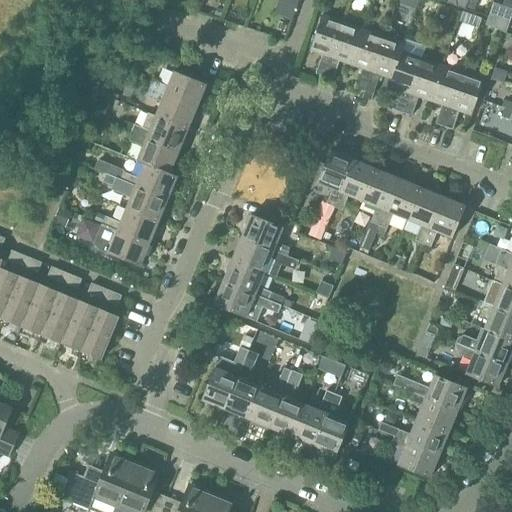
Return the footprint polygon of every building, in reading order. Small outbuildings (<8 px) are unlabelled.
[(465,9),(465,8),(467,0),(447,0),(447,2),(447,3),(465,9)] [(505,35),(511,18),(489,10),(483,26),(505,35)] [(323,77),(343,23),(322,16),(313,37),(312,36),(310,40),(313,41),(309,51),(321,56),(314,74),(323,77)] [(351,67),(364,31),(343,23),(323,77),(332,81),(340,62),(351,67)] [(364,92),(383,37),(364,31),(351,67),(362,71),(355,89),(364,92)] [(391,81),(401,52),(404,45),(383,37),(364,92),(372,95),(380,76),(391,81)] [(403,113),(421,59),(401,52),(391,81),(388,88),(400,93),(394,110),(403,113)] [(430,103),(442,67),(421,59),(403,113),(412,117),(419,99),(430,103)] [(443,128),(461,74),(442,67),(430,103),(440,107),(434,124),(443,128)] [(503,83),(507,72),(494,68),(491,79),(503,83)] [(152,81),(149,89),(196,108),(205,85),(172,72),(172,74),(161,70),(156,83),(152,81)] [(470,117),(482,81),(461,74),(443,128),(452,131),(459,113),(470,117)] [(102,85),(99,93),(109,97),(112,90),(102,85)] [(149,89),(146,97),(160,103),(155,116),(187,129),(196,108),(149,89)] [(109,105),(96,100),(90,115),(102,121),(109,105)] [(511,113),(511,114),(498,109),(495,117),(511,122),(511,113)] [(126,122),(123,130),(131,133),(178,152),(187,129),(155,116),(154,118),(146,114),(139,111),(134,125),(126,122)] [(131,133),(128,141),(142,147),(136,162),(143,165),(175,178),(176,177),(169,174),(178,152),(131,133)] [(333,208),(353,161),(329,151),(316,184),(331,190),(325,205),(320,203),(307,236),(319,241),(333,208)] [(361,203),(375,170),(353,161),(333,208),(340,212),(347,197),(361,203)] [(108,166),(105,175),(166,200),(171,188),(175,178),(143,165),(137,179),(130,176),(123,173),(123,172),(108,166)] [(373,236),(397,180),(375,170),(361,203),(376,209),(370,224),(366,232),(373,236)] [(105,175),(101,184),(103,184),(111,188),(109,192),(129,200),(125,210),(157,223),(166,200),(105,175)] [(406,221),(419,189),(397,180),(373,236),(381,239),(385,230),(391,215),(406,221)] [(422,245),(441,198),(419,189),(406,221),(420,227),(414,242),(422,245)] [(451,240),(464,208),(441,198),(422,245),(430,248),(436,234),(451,240)] [(60,207),(53,223),(65,228),(72,212),(60,207)] [(106,217),(102,225),(148,244),(157,223),(125,210),(120,222),(106,217)] [(286,257),(289,249),(276,243),(281,230),(249,217),(240,238),(286,257)] [(99,233),(94,245),(99,250),(107,253),(139,266),(148,244),(102,225),(99,233)] [(283,265),(286,257),(240,238),(231,261),(263,274),(269,259),(283,265)] [(511,264),(511,256),(488,246),(485,254),(511,264)] [(328,259),(342,265),(347,253),(339,249),(333,247),(328,259)] [(21,267),(26,256),(10,250),(6,260),(21,267)] [(511,290),(511,264),(485,254),(482,261),(499,268),(492,283),(502,287),(502,286),(511,290)] [(401,269),(405,259),(395,255),(391,265),(401,269)] [(36,273),(41,263),(26,256),(21,267),(36,273)] [(280,307),(284,299),(270,294),(257,288),(263,274),(231,261),(222,283),(280,307)] [(0,317),(1,318),(18,274),(0,266),(0,317)] [(62,284),(66,273),(51,267),(47,277),(62,284)] [(77,290),(81,280),(66,273),(62,284),(77,290)] [(21,327),(39,283),(18,274),(1,318),(21,327)] [(325,295),(329,285),(321,282),(317,292),(325,295)] [(41,335),(59,291),(39,283),(21,327),(41,335)] [(277,315),(280,307),(222,283),(213,306),(256,324),(262,309),(277,315)] [(102,300),(106,290),(91,284),(87,294),(102,300)] [(511,316),(511,290),(502,286),(502,287),(496,301),(482,295),(479,303),(511,316)] [(117,307),(121,296),(106,290),(102,300),(117,307)] [(61,344),(79,300),(59,291),(41,335),(61,344)] [(82,352),(100,308),(79,300),(61,344),(82,352)] [(438,302),(435,310),(444,314),(448,306),(438,302)] [(511,339),(511,316),(479,303),(476,311),(489,317),(484,328),(511,339)] [(101,360),(119,317),(100,308),(82,352),(101,360)] [(308,343),(314,330),(304,325),(297,328),(293,337),(308,343)] [(434,338),(436,333),(435,329),(428,327),(415,357),(424,361),(434,338)] [(511,351),(511,339),(484,328),(482,328),(477,340),(465,334),(458,338),(455,344),(461,347),(506,366),(511,351)] [(497,389),(506,366),(461,347),(458,355),(472,360),(465,375),(497,389)] [(218,358),(201,401),(224,410),(248,352),(240,349),(233,364),(218,358)] [(248,352),(224,410),(245,419),(258,387),(247,382),(257,356),(255,355),(248,352)] [(379,366),(377,371),(387,375),(391,365),(381,361),(379,366)] [(258,387),(245,419),(256,423),(254,426),(267,431),(268,428),(292,373),(282,369),(277,380),(272,392),(258,387)] [(292,373),(268,428),(290,437),(304,404),(292,400),(302,377),(292,373)] [(456,412),(466,389),(433,376),(427,391),(395,378),(392,386),(412,394),(456,412)] [(304,404),(290,437),(312,446),(333,395),(325,392),(318,410),(304,404)] [(447,434),(456,412),(412,394),(409,401),(421,406),(415,421),(447,434)] [(333,395),(312,446),(336,456),(349,424),(333,417),(341,398),(333,395)] [(0,453),(9,457),(19,434),(4,428),(11,410),(0,405),(0,453)] [(438,457),(447,434),(415,421),(409,436),(380,424),(376,431),(393,438),(438,457)] [(354,432),(349,445),(355,447),(360,435),(354,432)] [(429,479),(438,457),(393,438),(390,446),(402,451),(396,466),(429,479)] [(72,473),(62,498),(96,511),(116,511),(119,506),(136,465),(112,455),(104,472),(99,484),(84,478),(72,473)] [(358,465),(348,461),(344,470),(355,474),(358,465)] [(119,506),(116,511),(161,511),(163,510),(148,504),(160,475),(136,465),(119,506)] [(207,511),(214,497),(190,487),(179,511),(167,511),(163,510),(161,511),(207,511)] [(207,511),(235,511),(238,507),(215,498),(214,497),(207,511)]
